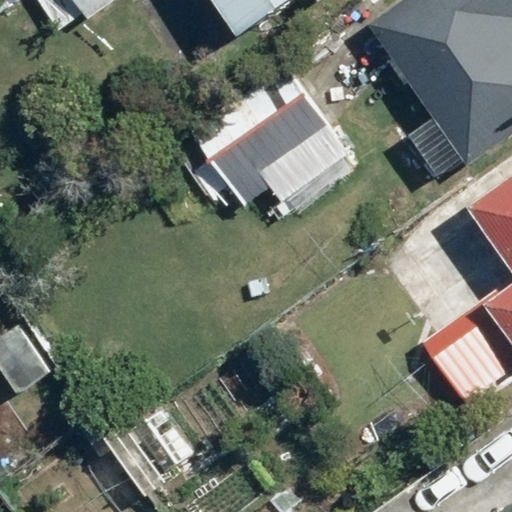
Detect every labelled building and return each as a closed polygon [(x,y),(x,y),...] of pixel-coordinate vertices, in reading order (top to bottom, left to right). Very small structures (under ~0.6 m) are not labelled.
[(117,0),(90,0),(100,13),(117,0)] [(238,0),(260,29),(299,0),(238,0)] [(511,0),(410,0),(386,18),(488,159),(511,141),(511,0)] [(362,154),(313,76),(219,135),(257,196),(281,181),(292,198),(362,154)] [(511,300),(511,175),(482,199),(511,238),(511,291),(508,295),(511,300)] [(61,372),(26,321),(0,338),(0,350),(29,393),(61,372)] [(199,449),(162,402),(132,425),(169,472),(199,449)]
